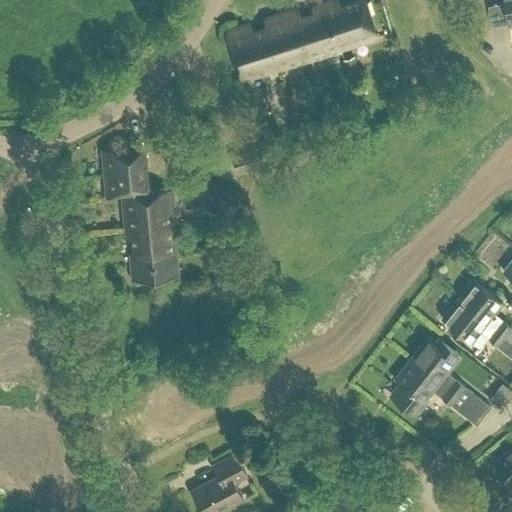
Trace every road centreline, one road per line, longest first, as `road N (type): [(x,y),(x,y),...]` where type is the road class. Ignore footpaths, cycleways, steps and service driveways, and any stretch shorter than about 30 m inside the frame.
road 1 (tertiary): [(148,511),(70,306),(31,147)]
road 2 (tertiary): [(31,147),(121,103),(165,67),(211,0)]
road 3 (residential): [(448,511),(435,493),(439,465),(511,407)]
